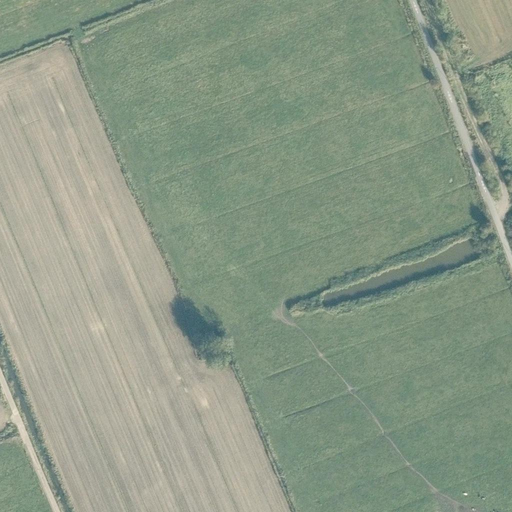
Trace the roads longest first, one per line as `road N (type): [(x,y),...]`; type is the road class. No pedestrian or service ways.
road 1 (unclassified): [(511,262),(408,0)]
road 2 (track): [(424,0),(502,185),(495,219)]
road 3 (track): [(58,511),(0,368)]
